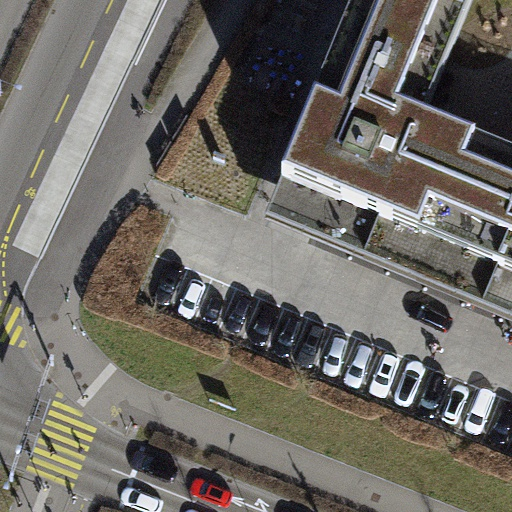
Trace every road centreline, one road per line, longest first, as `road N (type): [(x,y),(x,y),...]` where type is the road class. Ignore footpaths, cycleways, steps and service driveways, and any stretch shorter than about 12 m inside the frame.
road 1 (secondary): [(212,511),(0,426)]
road 2 (primary): [(0,201),(89,0)]
